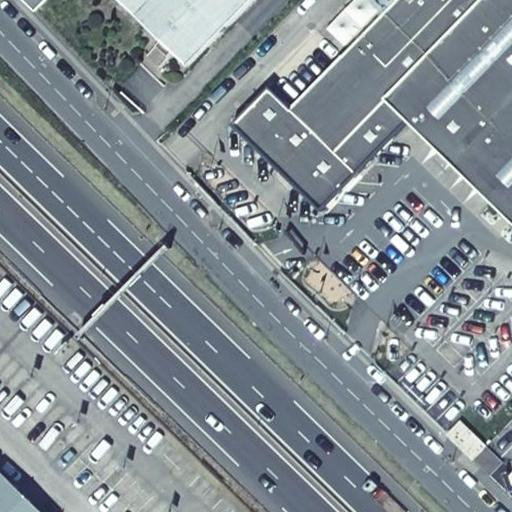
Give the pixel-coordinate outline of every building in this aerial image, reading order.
[(45,0),(22,0),(34,11),(45,0)] [(119,0),(188,67),(252,0),(119,0)] [(511,0),(396,0),(291,106),(270,86),(234,123),(321,210),(358,172),(337,152),(386,102),(511,222),(511,0)] [(477,436),(461,421),(449,433),(447,435),(463,451),(477,436)] [(489,449),(477,436),(463,451),(476,463),(489,449)] [(503,462),(489,449),(476,463),(490,476),(503,462)] [(0,511),(38,511),(0,473),(0,511)]
